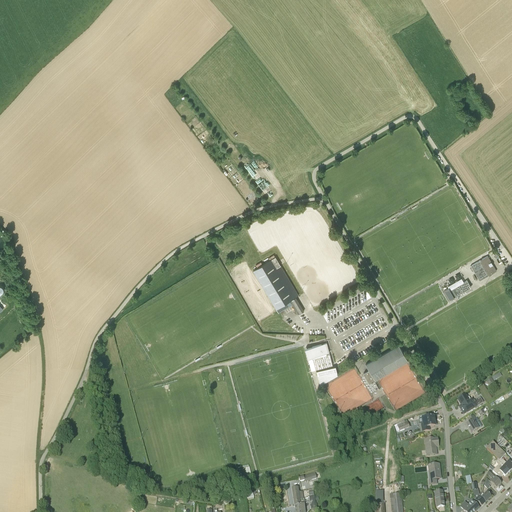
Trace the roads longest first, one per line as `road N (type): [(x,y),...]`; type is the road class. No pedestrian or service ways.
road 1 (unclassified): [(322,197),(230,221),(168,256),(131,294),(93,345),(44,453),(39,511)]
road 2 (unclassified): [(500,247),(410,116),(318,167),(313,177),(322,197)]
road 3 (track): [(0,224),(39,333),(41,462)]
road 4 (unclassified): [(442,405),(322,197)]
